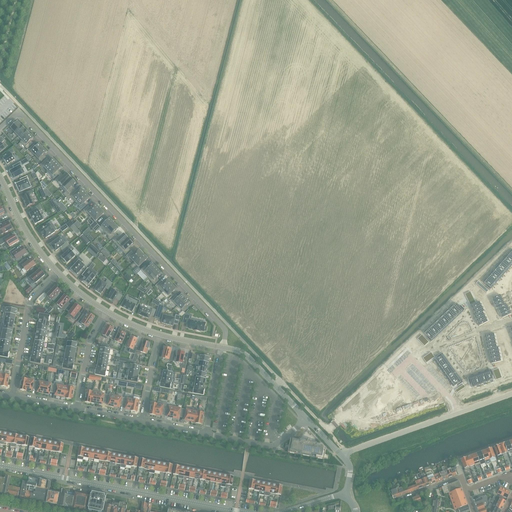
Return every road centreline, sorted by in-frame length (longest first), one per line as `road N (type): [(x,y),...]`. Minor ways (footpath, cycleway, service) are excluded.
road 1 (residential): [(0,128),(22,115),(223,327),(221,348)]
road 2 (residential): [(243,511),(0,465)]
road 3 (residential): [(11,397),(30,301),(57,272)]
road 4 (unclassified): [(457,412),(342,456)]
